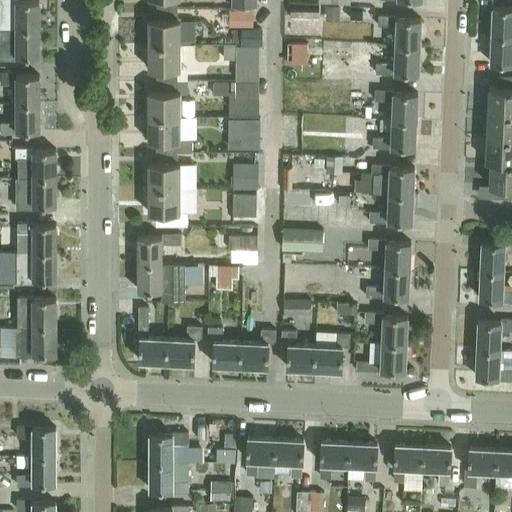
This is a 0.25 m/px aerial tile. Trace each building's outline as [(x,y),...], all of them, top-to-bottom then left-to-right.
[(16,27),(40,27),(40,0),(0,0),(1,9),(16,9),(16,27)] [(319,17),(319,5),(291,5),(290,16),(319,17)] [(339,19),(340,6),(327,5),(326,19),(339,19)] [(511,7),(493,6),(492,34),(511,34),(511,7)] [(148,44),(180,44),(180,39),(192,39),(192,20),(180,20),(180,19),(177,19),(177,8),(156,8),(156,19),(148,19),(148,44)] [(230,25),(253,25),(253,10),(230,10),(230,25)] [(363,10),(351,10),(350,19),(363,19),(363,10)] [(378,14),(378,24),(396,25),(396,43),(419,45),(420,17),(397,16),(397,14),(378,14)] [(40,55),(40,27),(0,27),(0,58),(17,58),(17,55),(40,55)] [(233,29),(233,42),(261,43),(262,31),(244,31),(244,29),(233,29)] [(511,34),(492,34),(491,62),(511,62),(511,34)] [(376,61),(376,72),(395,73),(395,71),(418,72),(419,45),(396,43),(395,62),(376,61)] [(148,44),(148,68),(156,68),(156,80),(177,80),(177,68),(180,69),(180,44),(148,44)] [(261,44),(237,44),(237,62),(260,62),(261,44)] [(1,71),(0,82),(16,82),(16,102),(40,102),(40,74),(17,74),(17,71),(1,71)] [(148,91),(148,115),(180,115),(180,91),(177,91),(177,80),(156,80),(156,91),(148,91)] [(259,97),(259,81),(236,81),(235,96),(259,97)] [(228,82),(213,82),(213,93),(228,94),(228,82)] [(488,110),(511,111),(511,86),(489,85),(488,110)] [(375,88),(374,98),(393,99),(392,117),(416,118),(417,91),(394,90),(394,89),(375,88)] [(1,121),(1,132),(18,132),(18,129),(40,129),(40,102),(16,102),(16,121),(1,121)] [(511,111),(488,110),(487,134),(511,135),(511,111)] [(180,137),(180,115),(148,115),(148,140),(156,140),(156,151),(177,151),(191,151),(191,137),(180,137)] [(372,135),(372,145),(391,146),(391,144),(415,145),(416,118),(392,117),(392,136),(372,135)] [(241,132),(242,118),(230,118),(230,131),(241,132)] [(511,135),(487,134),(485,160),(490,160),(511,160),(511,135)] [(18,176),(56,176),(56,149),(34,149),(34,146),(17,146),(17,157),(18,157),(18,176)] [(177,162),(177,151),(156,151),(156,162),(148,162),(148,187),(180,187),(180,162),(177,162)] [(342,155),(326,155),(326,172),(342,172),(342,155)] [(313,166),(324,166),(324,158),(313,158),(313,166)] [(511,160),(490,160),(489,185),(499,186),(498,197),(511,197),(511,160)] [(254,188),(255,162),(234,162),(233,188),(254,188)] [(412,193),(414,166),(390,165),(391,163),(371,162),(371,172),(373,172),(372,191),(389,192),(412,193)] [(292,166),(284,166),(284,187),(292,187),(292,166)] [(56,204),(56,176),(18,176),(33,177),(33,196),(17,196),(17,207),(35,207),(35,204),(56,204)] [(180,211),(180,187),(148,187),(148,212),(156,212),(156,223),(177,223),(177,224),(188,224),(188,211),(180,211)] [(254,215),(254,193),(232,192),(231,215),(254,215)] [(411,220),(412,193),(389,192),(388,211),(369,210),(369,220),(389,221),(389,219),(411,220)] [(339,194),(339,203),(350,203),(350,194),(339,194)] [(17,231),(17,250),(33,250),(55,250),(55,223),(34,223),(34,220),(17,220),(17,231)] [(322,228),(283,226),(282,247),(321,248),(322,228)] [(138,262),(161,262),(161,243),(180,243),(180,232),(162,232),(162,235),(138,235),(138,262)] [(258,248),(258,234),(230,234),(230,248),(258,248)] [(368,236),(367,246),(386,246),(386,265),(409,267),(410,240),(387,239),(387,237),(368,236)] [(482,241),(480,269),(503,270),(504,250),(511,250),(511,240),(504,240),(504,242),(482,241)] [(17,250),(17,281),(34,281),(34,278),(55,278),(55,250),(33,250),(17,250)] [(283,253),(283,262),(291,262),(291,253),(283,253)] [(184,262),(161,262),(138,262),(138,289),(161,289),(161,300),(184,299),(184,262)] [(237,265),(208,264),(208,275),(216,275),(216,288),(232,288),(232,278),(237,278),(237,265)] [(366,283),(365,294),(384,295),(384,294),(408,294),(409,267),(386,265),(385,284),(366,283)] [(480,269),(479,297),(502,298),(502,300),(511,300),(511,289),(502,289),(503,270),(480,269)] [(17,294),(17,325),(55,325),(55,296),(34,296),(34,294),(17,294)] [(311,314),(311,299),(284,298),(283,313),(311,314)] [(337,301),(337,311),(353,311),(353,301),(337,301)] [(138,305),(138,335),(140,335),(139,359),(165,360),(167,336),(147,336),(148,305),(138,305)] [(364,310),(364,321),(382,321),(382,341),(407,342),(408,315),(384,314),(384,311),(364,310)] [(478,320),(477,348),(499,348),(501,329),(511,329),(511,319),(501,319),(501,321),(478,320)] [(167,336),(165,360),(193,360),(194,337),(201,338),(201,325),(187,324),(186,337),(167,336)] [(17,325),(17,354),(34,354),(34,352),(55,352),(55,325),(17,325)] [(207,325),(206,339),(213,339),(213,362),(240,363),(240,340),(221,339),(221,325),(207,325)] [(240,340),(240,363),(267,364),(268,342),(274,342),(275,328),(260,328),(260,340),(240,340)] [(281,329),(281,343),(287,343),(287,366),(314,367),(314,344),(295,343),(295,329),(281,329)] [(314,344),(314,367),(341,368),(342,345),(348,345),(349,332),(334,331),(334,344),(314,344)] [(356,359),(356,369),(381,370),(381,368),(405,369),(407,342),(382,341),(381,360),(356,359)] [(477,348),(475,376),(497,377),(497,379),(511,379),(511,368),(498,368),(499,348),(477,348)] [(34,424),(17,424),(17,435),(32,435),(32,454),(55,454),(55,426),(34,426),(34,424)] [(189,461),(189,431),(173,431),(173,433),(150,433),(150,460),(173,461),(188,461),(189,461)] [(237,460),(238,432),(225,432),(224,449),(218,448),(217,459),(237,460)] [(247,435),(246,458),(248,458),(247,472),(256,472),(257,458),(274,459),(275,436),(247,435)] [(275,436),(274,459),(291,460),(291,473),(300,474),(300,460),(302,460),(303,438),(275,436)] [(321,439),(320,461),(321,461),(320,475),(330,475),(330,462),(347,463),(349,440),(321,439)] [(349,440),(347,463),(364,464),(364,477),(373,478),(374,464),(376,464),(377,442),(349,440)] [(395,442),(394,465),(395,465),(395,479),(404,480),(405,466),(422,467),(423,444),(395,442)] [(423,444),(422,467),(439,467),(439,481),(447,481),(448,468),(450,468),(451,445),(423,444)] [(465,469),(464,485),(476,485),(477,470),(496,471),(496,448),(469,446),(468,469),(465,469)] [(511,448),(496,448),(496,471),(511,471),(511,448)] [(32,473),(17,473),(17,484),(34,484),(34,482),(55,482),(55,454),(32,454),(32,473)] [(188,461),(173,461),(150,460),(150,488),(172,488),(172,490),(189,490),(189,480),(188,480),(188,461)] [(228,498),(228,481),(210,480),(209,498),(209,499),(227,500),(228,498)] [(308,511),(310,491),(297,490),(295,511),(308,511)] [(320,511),(322,492),(310,491),(308,511),(320,511)] [(251,511),(252,496),(240,496),(239,511),(251,511)] [(16,497),(16,508),(33,508),(32,511),(55,511),(55,500),(34,500),(34,497),(16,497)] [(348,499),(346,511),(369,511),(370,500),(348,499)] [(213,511),(214,503),(203,503),(203,511),(213,511)]
